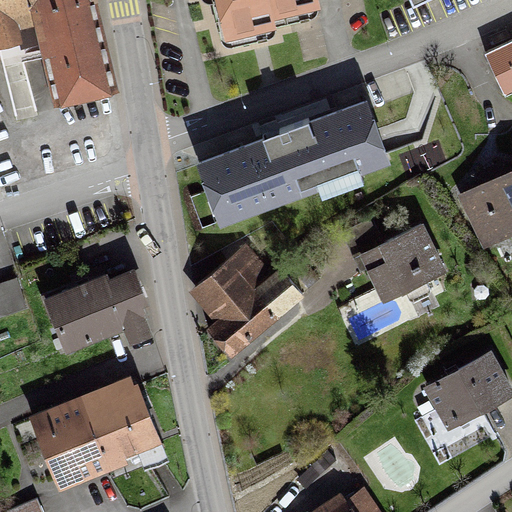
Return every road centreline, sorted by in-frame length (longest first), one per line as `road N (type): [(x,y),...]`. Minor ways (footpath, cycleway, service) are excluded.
road 1 (residential): [(148,144),(511,15)]
road 2 (tertiary): [(152,166),(216,511)]
road 3 (residential): [(0,218),(152,166)]
road 4 (tertiary): [(121,0),(148,144)]
